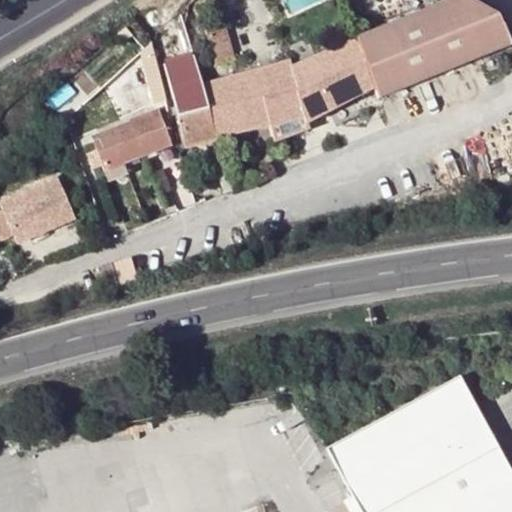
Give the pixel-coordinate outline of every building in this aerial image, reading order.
[(358,36),(376,92),(379,101),(511,48),(500,18),(468,0),(448,0),(367,33),(359,37),(358,36)] [(227,27),(206,32),(215,66),(235,60),(227,27)] [(275,144),(309,131),(307,122),(376,92),(358,36),(290,67),(288,59),(201,85),(216,141),(269,126),(275,144)] [(216,141),(201,85),(179,91),(185,117),(177,117),(186,150),(216,141)] [(112,95),(98,100),(102,117),(118,112),(112,95)] [(158,111),(91,135),(109,184),(128,177),(124,168),(172,150),(158,111)] [(18,215),(30,249),(40,245),(37,237),(73,224),(62,195),(26,208),(27,212),(18,215)] [(40,245),(76,233),(73,224),(37,237),(40,245)] [(511,511),(511,462),(460,367),(328,440),(366,511),(511,511)]
